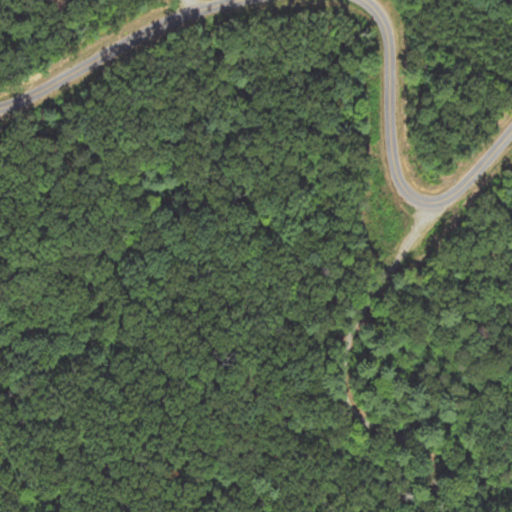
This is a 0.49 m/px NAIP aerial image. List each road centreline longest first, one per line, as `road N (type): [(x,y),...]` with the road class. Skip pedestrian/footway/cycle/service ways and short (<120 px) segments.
road 1 (residential): [(0,95),(213,0),(386,39),(392,157),(404,182),(433,189),(511,107)]
road 2 (residential): [(433,189),(345,322),(336,370),(351,402),(416,446),(432,469),(443,511)]
